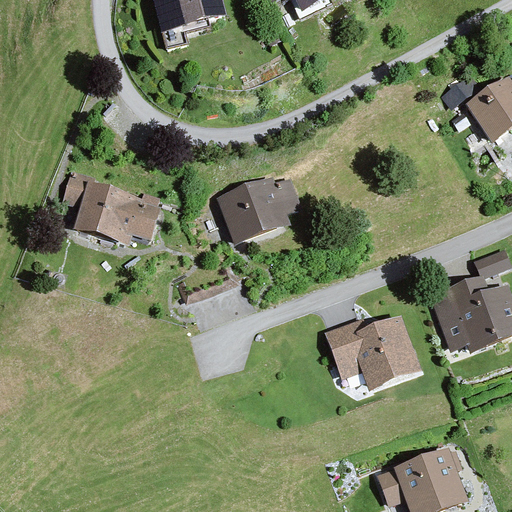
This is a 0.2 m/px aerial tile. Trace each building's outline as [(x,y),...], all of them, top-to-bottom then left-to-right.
[(205,0),(156,0),(165,35),(212,23),(205,0)] [(293,0),(301,17),(339,0),(293,0)] [(511,87),(511,86),(472,109),(494,145),(511,134),(511,87)] [(150,218),(67,185),(56,212),(68,216),(61,235),(116,256),(120,244),(138,251),(150,218)] [(264,190),(210,206),(223,248),(275,232),(274,226),(294,220),(285,192),(266,197),(264,190)] [(485,281),(432,296),(450,354),(464,350),(467,358),(511,344),(511,299),(510,292),(490,298),(485,281)] [(374,325),(333,337),(348,386),(365,381),(369,396),(427,379),(410,322),(376,333),(374,325)] [(453,457),(381,478),(390,510),(404,506),(405,511),(449,511),(468,506),(453,457)]
